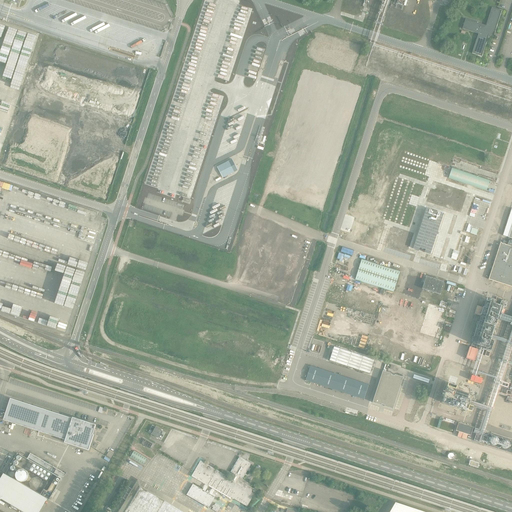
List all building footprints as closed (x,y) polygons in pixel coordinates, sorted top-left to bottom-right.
[(481,56),(489,35),(493,36),(501,11),(492,7),(486,26),(465,19),(462,29),(478,34),(472,53),(481,56)] [(229,161),(217,167),(218,170),(217,170),(219,173),(220,172),(222,178),(223,177),(224,178),(227,176),(234,172),(229,161)] [(451,168),(448,179),(486,192),(490,181),(451,168)] [(464,194),(458,213),(468,216),(474,197),(464,194)] [(511,208),(502,235),(511,238),(511,208)] [(426,209),(413,249),(430,254),(443,214),(426,209)] [(365,235),(363,241),(375,245),(379,231),(374,229),(371,237),(365,235)] [(384,239),(399,243),(401,237),(387,232),(384,239)] [(511,286),(511,285),(511,246),(507,245),(500,243),(489,278),(511,286)] [(361,259),(355,280),(394,291),(400,271),(361,259)] [(426,275),(422,287),(439,293),(443,280),(426,275)] [(482,315),(493,318),(498,302),(487,299),(482,315)] [(10,313),(13,303),(4,301),(2,311),(10,313)] [(31,311),(31,312),(22,309),(20,318),(47,325),(49,316),(45,315),(46,315),(31,311)] [(492,324),(479,321),(474,339),(487,343),(492,324)] [(58,330),(66,331),(67,323),(59,322),(58,330)] [(469,346),(466,358),(473,361),(477,348),(469,346)] [(333,347),(328,362),(370,375),(374,361),(333,347)] [(310,366),(305,381),(364,400),(369,385),(310,366)] [(383,371),(372,402),(393,409),(403,377),(383,371)] [(448,384),(442,402),(470,411),(471,407),(468,405),(471,396),(455,390),(456,387),(448,384)] [(10,398),(3,420),(4,420),(65,440),(65,441),(64,442),(66,443),(89,450),(94,435),(94,434),(93,434),(94,431),(94,429),(96,425),(89,423),(89,422),(86,421),(80,420),(79,421),(76,420),(73,419),(74,418),(72,417),(72,418),(10,398)] [(466,439),(468,434),(471,435),(474,427),(459,422),(456,430),(459,431),(458,436),(466,439)] [(158,438),(162,431),(155,427),(151,434),(158,438)] [(141,444),(150,449),(152,444),(144,439),(141,444)] [(147,458),(134,450),(130,457),(144,464),(147,458)] [(30,453),(27,459),(59,478),(63,472),(30,453)] [(200,461),(191,476),(228,498),(229,496),(247,506),(256,491),(238,480),(240,477),(242,479),(251,464),(239,457),(231,472),(234,474),(230,480),(226,477),(227,476),(200,461)] [(27,471),(17,470),(16,481),(27,482),(27,471)] [(3,474),(0,479),(0,498),(26,511),(39,511),(48,497),(3,474)] [(188,511),(189,511),(190,510),(137,479),(118,511),(188,511)] [(215,497),(209,494),(193,484),(186,495),(208,508),(215,497)] [(424,511),(395,502),(389,511),(424,511)] [(217,511),(221,506),(216,503),(214,505),(213,505),(212,507),(213,507),(212,509),(217,511)]
